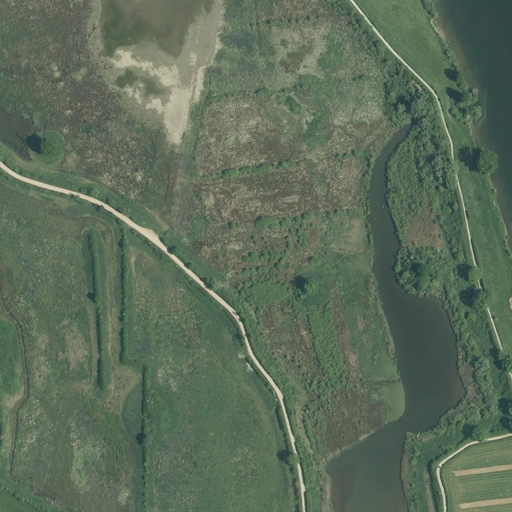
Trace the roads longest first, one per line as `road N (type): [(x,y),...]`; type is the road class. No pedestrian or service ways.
road 1 (track): [(304,511),(281,398),(236,315),(106,207),(0,164)]
road 2 (track): [(351,0),(437,100),(478,279),(511,376)]
road 3 (track): [(511,434),(468,445),(440,466),(445,511)]
